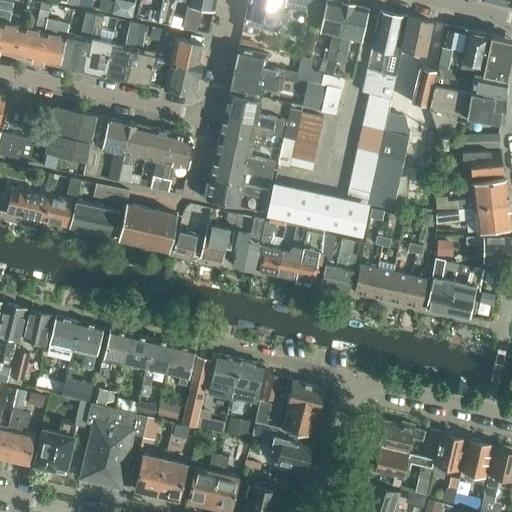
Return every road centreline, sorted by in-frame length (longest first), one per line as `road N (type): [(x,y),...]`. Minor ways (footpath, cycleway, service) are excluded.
road 1 (residential): [(234,0),(218,83),(201,116),(0,72)]
road 2 (residential): [(511,415),(354,379)]
road 3 (residential): [(314,511),(354,379)]
